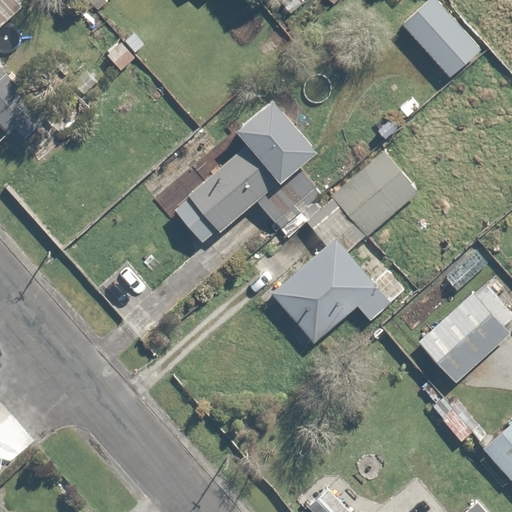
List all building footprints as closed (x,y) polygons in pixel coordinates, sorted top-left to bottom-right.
[(0,0),(0,21),(21,2),(18,0),(0,0)] [(422,0),(402,18),(448,70),(477,45),(438,0),(422,0)] [(0,68),(0,123),(6,130),(12,125),(21,135),(43,115),(0,68)] [(279,226),(315,195),(310,189),(316,183),(294,158),(312,142),(265,89),(225,124),(239,139),(180,190),(186,197),(171,211),(195,238),(215,221),(219,225),(252,196),(279,226)] [(0,177),(29,149),(14,134),(0,147),(0,177)] [(318,214),(344,246),(360,233),(416,188),(381,144),(324,189),(333,201),(318,214)] [(371,235),(350,253),(344,246),(331,231),(268,284),(312,335),(353,301),(366,317),(388,299),(410,281),(371,235)] [(476,241),(444,271),(459,288),(491,257),(476,241)] [(474,288),(470,283),(414,337),(454,378),(505,328),(499,322),(511,311),(482,281),(474,288)] [(511,468),(511,416),(508,412),(477,440),(507,474),(511,468)] [(304,501),(313,511),(346,511),(349,510),(325,483),(304,501)] [(487,511),(473,495),(453,511),(487,511)]
